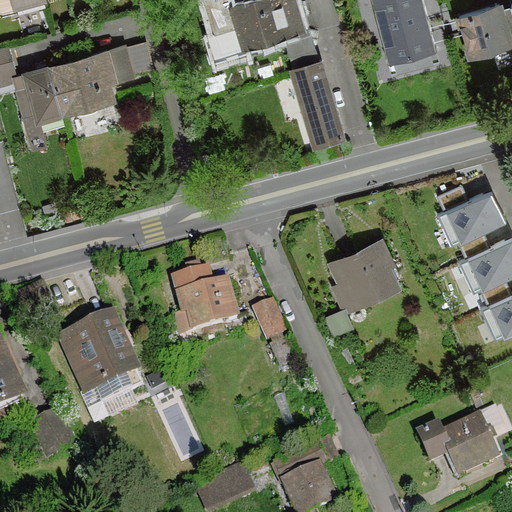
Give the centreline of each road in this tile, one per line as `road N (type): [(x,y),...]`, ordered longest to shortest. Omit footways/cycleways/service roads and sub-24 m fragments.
road 1 (residential): [(254,200),(390,511)]
road 2 (tertiary): [(511,133),(254,200)]
road 3 (tertiary): [(254,200),(0,267)]
